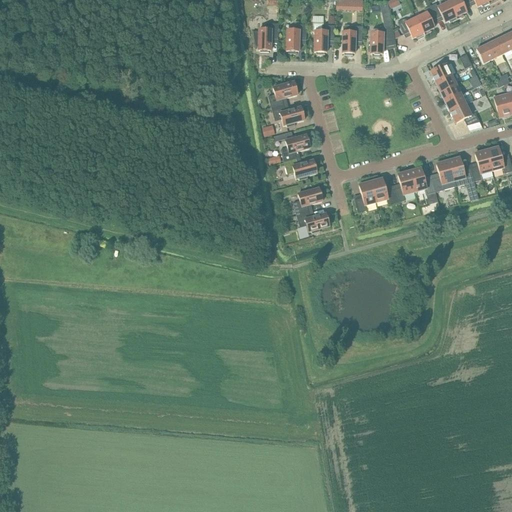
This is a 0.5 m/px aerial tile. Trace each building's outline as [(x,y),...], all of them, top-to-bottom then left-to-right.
[(454,0),(448,3),(457,21),(463,17),(462,15),(466,13),(463,7),(468,4),(466,0),(454,0)] [(466,0),(468,4),(474,2),(477,8),(481,6),(482,8),(489,5),(489,6),(489,5),(486,0),(466,0)] [(336,9),(336,10),(345,11),(345,1),(336,1),(336,2),(336,9)] [(373,2),(364,2),(364,12),(373,12),(373,2)] [(436,4),(430,7),(436,20),(441,17),(445,24),(449,22),(450,24),(456,21),(457,21),(448,3),(438,8),(436,4)] [(388,5),(380,7),(383,24),(391,23),(388,5)] [(426,14),(416,19),(424,37),(425,37),(425,36),(431,33),(430,31),(434,29),(431,23),(436,20),(430,7),(424,10),(426,14)] [(403,20),(397,23),(399,27),(403,36),(409,33),(412,40),(416,38),(417,40),(424,37),(416,19),(409,22),(408,20),(403,20)] [(312,24),(312,33),(315,33),(314,43),(314,53),(316,53),(316,56),(324,56),(324,54),(326,54),(327,42),(334,42),(334,32),(334,27),(323,26),(323,24),(312,24)] [(253,32),(252,32),(255,48),(256,48),(258,48),(258,52),(260,52),(260,54),(268,54),(268,52),(271,52),(271,40),(278,40),(278,30),(278,25),(265,25),(265,31),(259,31),(259,33),(253,32)] [(287,31),(286,52),(288,52),(288,55),(296,55),(296,53),(298,53),(299,41),(306,41),(306,26),(295,25),(294,32),(287,31)] [(342,44),(342,54),(344,54),(344,57),(352,57),(352,55),(354,55),(355,43),(362,43),(362,33),(362,28),(351,27),(343,27),(343,33),(342,44)] [(370,45),(370,55),(372,55),(372,58),(380,58),(380,55),(382,56),(383,47),(385,47),(386,48),(396,46),(394,38),(392,29),(379,28),(378,34),(371,34),(370,45)] [(511,49),(506,36),(495,41),(503,56),(511,51),(511,49)] [(495,41),(485,46),(493,61),(503,56),(495,41)] [(476,52),(480,60),(483,65),(493,61),(485,46),(475,51),(476,52)] [(459,59),(464,70),(471,67),(466,56),(459,59)] [(430,73),(435,84),(451,76),(446,66),(430,73)] [(435,84),(440,94),(456,86),(451,76),(435,84)] [(268,98),(271,110),(284,107),(282,101),(297,96),(296,94),(299,93),(297,85),(294,86),(293,84),(284,86),(283,84),(275,86),(276,88),(273,89),(274,96),(268,98)] [(440,94),(445,104),(461,96),(456,86),(440,94)] [(499,119),(511,116),(506,95),(494,99),(499,119)] [(445,104),(450,114),(466,106),(461,96),(445,104)] [(466,106),(450,114),(455,125),(456,125),(455,125),(464,121),(466,126),(479,123),(475,115),(471,117),(466,106)] [(284,107),(271,110),(275,122),(281,121),(283,127),(286,126),(287,129),(295,127),(294,124),(304,122),(303,119),(306,119),(304,110),(301,111),(300,109),(285,113),(284,107)] [(280,151),(284,163),(296,160),(294,154),(309,150),(309,147),(311,147),(309,138),(307,139),(306,137),(296,139),(296,137),(287,139),(288,142),(285,142),(287,149),(280,151)] [(493,148),(486,150),(492,172),(503,169),(504,174),(511,172),(511,169),(509,159),(501,162),(498,149),(494,150),(493,148)] [(478,168),(470,170),(474,183),(482,181),(481,175),(492,172),(486,150),(478,152),(478,154),(474,155),(474,156),(475,156),(478,168)] [(455,158),(447,161),(454,188),(474,183),(470,170),(463,172),(459,160),(460,160),(459,159),(455,160),(455,158)] [(296,160),(284,163),(287,176),(294,174),(296,180),(299,180),(299,182),(307,180),(306,177),(316,175),(316,173),(318,172),(316,164),(313,164),(313,162),(298,166),(296,160)] [(439,178),(432,181),(435,193),(454,188),(447,161),(439,163),(440,164),(435,166),(436,166),(439,178)] [(416,169),(408,171),(414,193),(426,190),(427,196),(435,193),(432,181),(424,183),(421,170),(417,171),(416,169)] [(401,189),(393,191),(396,204),(405,201),(403,196),(414,193),(408,171),(401,173),(401,175),(397,176),(397,177),(401,189)] [(378,179),(370,182),(376,204),(387,201),(388,206),(396,204),(393,191),(385,193),(382,181),(382,180),(378,181),(378,179)] [(362,199),(354,202),(357,214),(366,212),(365,207),(376,204),(370,182),(362,184),(362,185),(358,187),(359,187),(362,199)] [(292,203),(296,216),(309,213),(307,207),(322,203),(321,201),(324,200),(322,192),(319,192),(318,190),(309,193),(308,190),(300,192),(300,194),(297,195),(299,201),(292,203)] [(309,213),(296,216),(299,229),(306,227),(308,234),(311,233),(312,236),(320,233),(319,231),(329,228),(328,226),(331,225),(328,217),(326,217),(325,215),(310,219),(309,213)]
